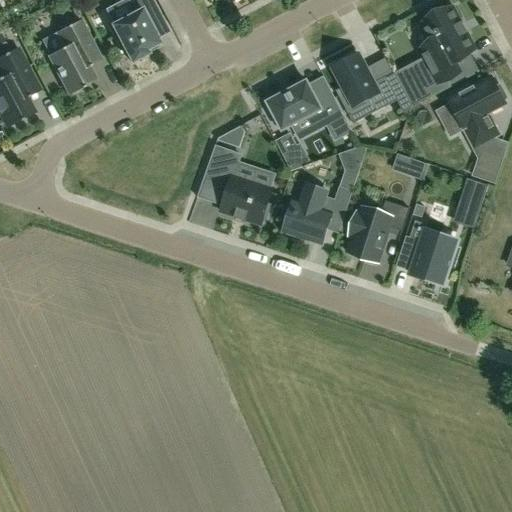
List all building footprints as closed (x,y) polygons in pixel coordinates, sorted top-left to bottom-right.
[(149,25),(162,18),(152,0),(134,0),(129,3),(134,13),(107,28),(117,47),(122,45),(131,63),(148,54),(146,50),(159,43),(149,25)] [(420,51),(431,72),(421,78),(427,90),(460,72),(459,71),(456,73),(450,63),(474,50),(466,34),(468,33),(462,23),(460,24),(452,9),(422,24),(433,44),(420,51)] [(88,68),(99,61),(101,61),(79,21),(57,33),(64,48),(49,56),(70,95),(95,81),(88,68)] [(26,98),(38,92),(40,91),(18,48),(0,57),(0,74),(2,78),(0,79),(0,115),(7,128),(34,114),(26,98)] [(335,92),(346,112),(368,100),(372,106),(382,101),(385,108),(398,101),(386,78),(385,77),(374,83),(365,67),(359,55),(333,69),(343,88),(335,92)] [(449,101),(451,104),(465,131),(474,148),(499,135),(488,114),(505,105),(503,101),(507,99),(500,86),(496,88),(491,78),(470,89),(468,86),(451,95),(453,99),(449,101)] [(282,131),(292,125),(309,117),(316,129),(327,123),(335,140),(352,131),(334,98),(330,101),(327,96),(317,101),(309,86),(307,83),(268,103),(272,110),(267,113),(276,128),(280,126),(282,131)] [(422,101),(414,87),(404,92),(412,107),(422,101)] [(296,148),(290,135),(276,143),(291,172),(310,165),(300,146),(296,148)] [(268,204),(273,189),(234,177),(241,156),(217,148),(217,146),(216,146),(199,197),(200,198),(207,179),(222,184),(225,175),(232,178),(221,212),(261,225),(262,221),(266,223),(272,205),(268,204)] [(492,183),(500,158),(481,152),(473,176),(492,183)] [(284,233),(322,245),(333,211),(345,215),(353,192),(340,188),(335,202),(325,199),(327,192),(306,185),(299,204),(294,203),(284,233)] [(348,254),(378,264),(390,228),(402,232),(410,210),(385,202),(381,214),(362,208),(360,215),(357,213),(349,236),(353,237),(348,254)] [(415,222),(407,248),(418,251),(410,274),(443,285),(457,242),(426,232),(427,226),(415,222)]
